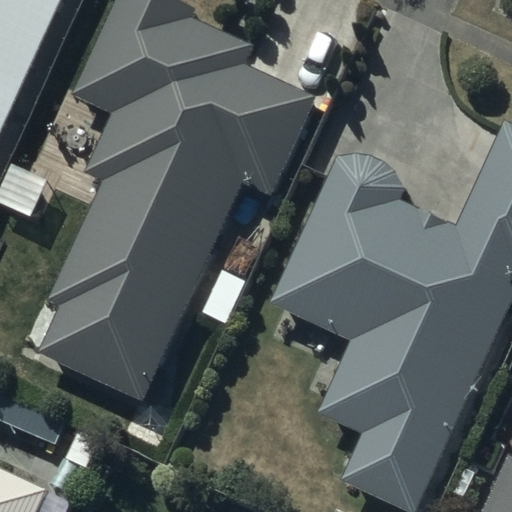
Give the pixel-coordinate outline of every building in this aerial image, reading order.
[(0,0),(0,149),(71,0),(0,0)] [(256,59),(132,0),(125,0),(77,106),(117,124),(89,185),(108,193),(52,313),(65,319),(44,364),(145,410),(244,193),(273,206),(316,111),(247,79),(252,68),(256,59)] [(343,170),(341,171),(272,316),(355,356),(322,426),(367,447),(345,493),(385,511),(421,511),(511,320),(511,137),(507,135),(457,239),(404,214),(407,203),(406,201),(405,199),(404,197),(403,195),(402,193),(401,191),(400,189),(398,187),(397,185),(395,183),(393,182),(392,180),(390,179),(388,177),(386,176),(384,175),(382,173),(380,172),(378,171),(375,171),(373,170),(371,169),(369,169),(366,168),(364,168),(362,168),(359,168),(357,168),(354,168),(352,168),(350,168),(347,169),(345,169),(343,170)] [(511,511),(511,469),(493,511),(511,511)] [(0,511),(43,511),(47,504),(0,482),(0,511)]
